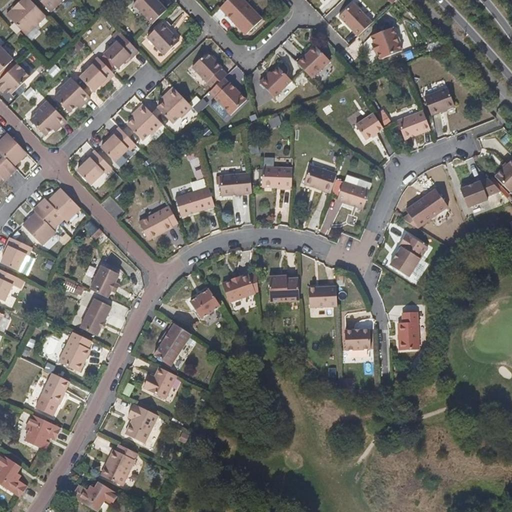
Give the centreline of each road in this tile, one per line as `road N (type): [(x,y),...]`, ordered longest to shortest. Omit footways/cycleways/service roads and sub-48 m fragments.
road 1 (residential): [(31,511),(61,470),(159,278)]
road 2 (residential): [(159,278),(195,251),(245,236),(290,240),(356,265)]
road 3 (residential): [(356,265),(393,174),(469,139)]
road 4 (residential): [(184,0),(245,63),(302,11)]
road 5 (residential): [(53,163),(159,278)]
road 6 (residential): [(146,76),(53,163)]
